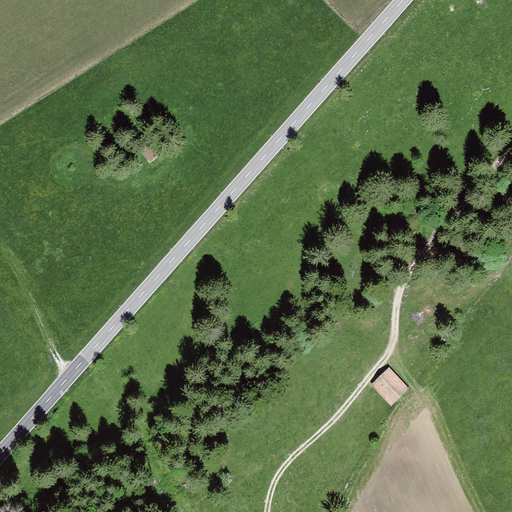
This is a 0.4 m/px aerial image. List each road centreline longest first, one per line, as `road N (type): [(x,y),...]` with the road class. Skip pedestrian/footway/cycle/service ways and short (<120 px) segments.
road 1 (secondary): [(402,0),(0,458)]
road 2 (track): [(264,511),(277,472),(390,353),(404,282),(511,150)]
